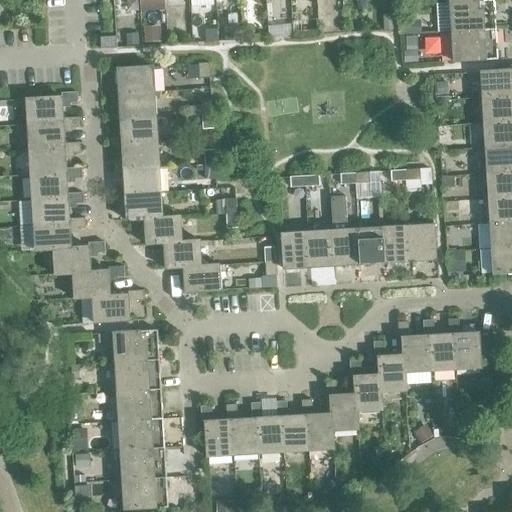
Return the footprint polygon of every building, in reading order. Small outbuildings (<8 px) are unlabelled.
[(450,3),(452,33),(496,30),(494,1),(450,3)] [(420,10),(402,11),(403,36),(421,35),(420,10)] [(392,16),(382,16),(383,31),(393,30),(392,16)] [(241,25),(224,26),(225,41),(242,40),(241,25)] [(160,30),(143,31),(144,44),(161,42),(160,30)] [(217,30),(205,31),(206,42),(217,41),(217,30)] [(496,30),(452,33),(454,63),(498,60),(496,30)] [(138,34),(126,35),(126,47),(139,46),(138,34)] [(100,38),(101,49),(117,48),(116,37),(100,38)] [(416,37),(405,37),(406,51),(417,51),(416,37)] [(417,51),(403,52),(404,63),(418,63),(417,51)] [(210,78),(209,64),(198,64),(199,79),(210,78)] [(117,69),(119,95),(154,93),(153,67),(117,69)] [(511,70),(480,72),(482,98),(511,96),(511,70)] [(447,83),(436,84),(437,97),(448,96),(447,83)] [(26,99),(28,125),(63,123),(63,119),(62,104),(77,103),(77,93),(61,94),(61,97),(26,99)] [(119,95),(120,120),(156,118),(154,93),(119,95)] [(511,96),(482,98),(484,123),(511,121),(511,96)] [(201,101),(202,115),(212,115),(211,100),(201,101)] [(212,115),(202,115),(203,130),(213,129),(212,115)] [(28,125),(29,150),(65,148),(64,144),(63,129),(79,128),(78,118),(63,119),(63,123),(28,125)] [(120,120),(122,145),(158,143),(156,118),(120,120)] [(511,121),(484,123),(485,148),(511,146),(511,121)] [(29,150),(31,176),(66,173),(66,169),(65,154),(80,153),(80,143),(64,144),(65,148),(29,150)] [(122,145),(123,171),(159,168),(158,143),(122,145)] [(511,146),(485,148),(487,174),(511,171),(511,146)] [(204,151),(205,165),(215,165),(214,150),(204,151)] [(215,165),(205,165),(206,180),(216,179),(215,165)] [(31,176),(32,201),(68,199),(68,194),(67,179),(82,179),(81,168),(66,169),(66,173),(31,176)] [(123,171),(125,196),(161,194),(159,168),(123,171)] [(419,170),(405,171),(405,181),(420,180),(419,170)] [(405,181),(405,171),(390,172),(391,182),(405,181)] [(511,171),(487,174),(488,199),(511,197),(511,171)] [(369,173),(354,174),(355,184),(370,183),(369,173)] [(355,184),(354,174),(340,175),(341,185),(355,184)] [(319,176),(304,177),(305,187),(319,186),(319,176)] [(305,187),(304,177),(290,178),(290,188),(305,187)] [(370,183),(355,184),(356,200),(371,199),(370,183)] [(32,201),(34,226),(69,224),(69,219),(68,205),(83,204),(83,193),(68,194),(68,199),(32,201)] [(127,222),(144,220),(162,219),(162,218),(161,194),(125,196),(127,222)] [(511,197),(488,199),(490,224),(511,222),(511,197)] [(225,200),(226,215),(236,214),(235,199),(225,200)] [(225,200),(214,201),(215,215),(226,215),(225,200)] [(236,214),(226,215),(227,229),(237,229),(236,214)] [(146,246),(164,245),(164,244),(182,243),(182,242),(180,217),(162,218),(162,219),(144,220),(146,246)] [(35,252),(53,251),(53,250),(71,249),(71,248),(70,230),(85,229),(84,218),(69,219),(69,224),(34,226),(35,252)] [(511,222),(490,224),(492,249),(511,247),(511,222)] [(434,225),(408,227),(410,262),(436,261),(434,225)] [(408,227),(383,228),(385,264),(410,262),(408,227)] [(383,228),(358,230),(360,265),(385,264),(383,228)] [(358,230),(333,231),(335,267),(360,265),(358,230)] [(333,231),(307,233),(310,268),(335,267),(333,231)] [(310,268),(307,233),(281,234),(284,270),(310,268)] [(165,270),(183,269),(183,268),(201,267),(201,266),(200,241),(182,242),(182,243),(164,244),(164,245),(165,270)] [(55,276),(73,275),(73,274),(90,273),(90,272),(89,254),(105,253),(104,242),(88,243),(88,247),(71,248),(71,249),(53,250),(53,251),(55,276)] [(264,248),(265,263),(275,262),(274,247),(264,248)] [(511,247),(492,249),(493,275),(511,273),(511,247)] [(464,251),(446,252),(447,273),(465,272),(464,251)] [(13,253),(3,254),(4,262),(13,262),(13,253)] [(275,262),(265,263),(266,277),(276,277),(275,262)] [(183,268),(183,269),(185,294),(221,291),(219,265),(201,266),(201,267),(183,268)] [(74,300),(92,299),(92,298),(110,297),(110,296),(109,278),(124,277),(123,267),(108,267),(108,271),(90,272),(90,273),(73,274),(73,275),(74,300)] [(35,289),(34,277),(15,278),(24,290),(35,289)] [(266,277),(261,277),(261,279),(262,288),(276,287),(276,277),(266,277)] [(261,279),(248,279),(249,289),(262,288),(261,279)] [(92,298),(92,299),(94,324),(130,322),(128,302),(143,301),(143,291),(127,291),(128,295),(110,296),(110,297),(92,298)] [(448,320),(449,335),(453,335),(455,370),(481,369),(479,333),(459,334),(458,319),(448,320)] [(423,321),(423,337),(428,336),(430,372),(455,370),(453,335),(449,335),(434,336),(433,321),(423,321)] [(402,338),(403,356),(404,356),(405,373),(430,372),(428,336),(423,337),(409,338),(408,322),(397,323),(398,338),(402,338)] [(113,333),(115,363),(159,361),(157,330),(113,333)] [(378,359),(379,375),(381,393),(407,391),(405,373),(404,356),(403,356),(385,357),(384,342),(373,343),(374,359),(378,359)] [(115,363),(117,393),(161,390),(159,361),(115,363)] [(354,377),(355,395),(356,412),(357,412),(382,411),(381,393),(379,375),(361,376),(360,361),(349,362),(350,377),(354,377)] [(79,366),(71,366),(71,380),(79,379),(79,366)] [(491,380),(480,380),(480,388),(491,388),(491,380)] [(330,397),(331,414),(332,432),(333,432),(358,430),(357,412),(356,412),(355,395),(336,396),(336,381),(325,381),(326,397),(330,397)] [(117,393),(119,422),(163,419),(161,390),(117,393)] [(301,401),(302,416),(306,416),(308,451),(334,450),(333,432),(332,432),(331,414),(312,415),(311,400),(301,401)] [(276,402),(277,418),(281,417),(283,453),(308,451),(306,416),(302,416),(287,417),(286,402),(276,402)] [(79,403),(70,403),(71,423),(81,422),(79,403)] [(251,404),(252,419),(256,419),(258,454),(283,453),(281,417),(277,418),(262,418),(261,403),(251,404)] [(225,405),(226,421),(231,420),(233,456),(258,454),(256,419),(252,419),(237,420),(236,405),(225,405)] [(231,420),(226,421),(212,422),(211,406),(200,407),(201,423),(205,422),(207,458),(233,456),(231,420)] [(119,422),(120,451),(164,449),(163,419),(119,422)] [(427,428),(417,434),(422,443),(433,437),(427,428)] [(86,429),(71,430),(72,452),(87,451),(86,429)] [(120,451),(122,481),(166,478),(164,449),(120,451)] [(378,454),(364,458),(368,473),(382,470),(378,454)] [(89,455),(75,455),(75,468),(89,468),(89,455)] [(166,478),(122,481),(124,511),(168,508),(166,478)] [(90,486),(74,487),(75,498),(91,497),(90,486)] [(334,495),(319,495),(319,509),(335,508),(334,495)] [(234,511),(234,501),(216,502),(216,511),(234,511)]
